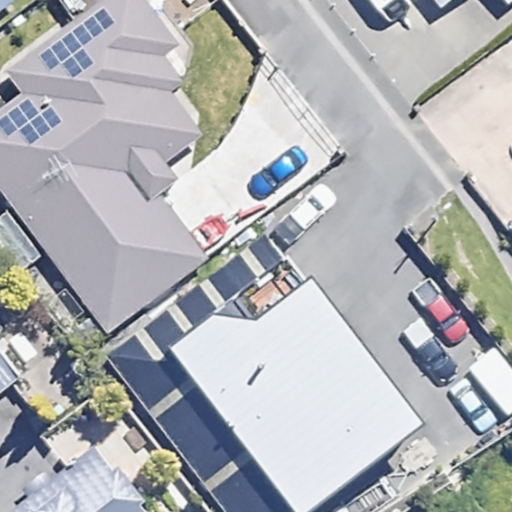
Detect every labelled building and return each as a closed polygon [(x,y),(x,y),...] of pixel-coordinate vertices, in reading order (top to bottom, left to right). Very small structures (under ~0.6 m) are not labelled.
[(84,0),(0,58),(0,189),(97,325),(199,256),(155,193),(165,15),(153,0),(84,0)] [(511,200),(493,214),(511,240),(511,200)] [(327,256),(189,353),(317,511),(336,511),(459,414),(327,256)] [(0,301),(0,390),(7,386),(0,374),(0,322),(10,316),(0,301)] [(93,387),(52,331),(14,359),(55,415),(93,387)] [(115,419),(0,501),(0,511),(180,511),(182,511),(115,419)]
